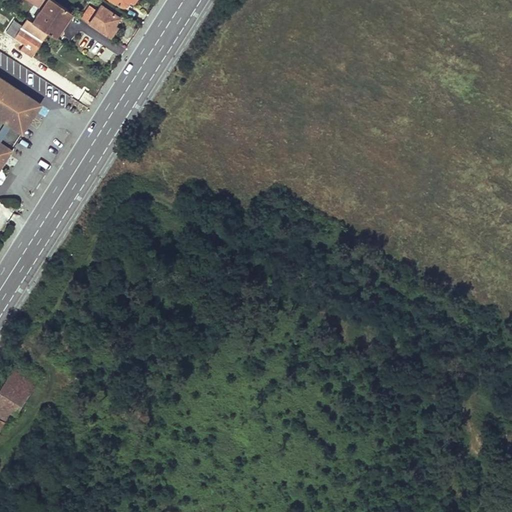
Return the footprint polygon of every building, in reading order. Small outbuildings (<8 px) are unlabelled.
[(29,0),(40,7),(31,21),(47,31),(55,36),(72,12),(53,0),(29,0)] [(90,5),(85,2),(77,14),(81,18),(90,5)] [(81,18),(110,38),(116,29),(113,27),(120,17),(101,4),(97,10),(90,5),(81,18)] [(24,44),(20,50),(31,57),(47,31),(31,21),(27,18),(22,26),(14,21),(6,33),(24,44)] [(0,78),(0,183),(4,178),(0,167),(0,163),(39,104),(0,78)] [(37,382),(15,368),(0,390),(0,425),(10,410),(16,414),(37,382)] [(474,369),(468,378),(492,392),(498,383),(474,369)]
